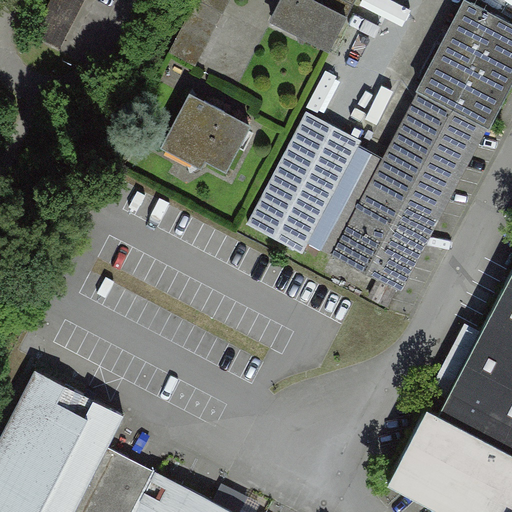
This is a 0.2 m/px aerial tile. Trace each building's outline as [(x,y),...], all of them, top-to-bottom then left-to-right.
[(52,0),(34,35),(61,49),(85,0),(52,0)] [(225,14),(198,0),(197,0),(170,53),(197,67),(225,14)] [(284,0),(274,20),(332,50),(348,19),(321,5),(311,0),(284,0)] [(323,0),(321,5),(348,19),(357,0),(323,0)] [(511,24),(466,1),(420,89),(484,123),(490,126),(511,84),(511,24)] [(388,306),(484,123),(420,89),(334,254),(381,279),(372,297),(388,306)] [(226,111),(206,101),(203,108),(188,100),(167,140),(227,171),(251,126),(225,113),(226,111)] [(361,147),(305,118),(247,228),(303,257),(361,147)] [(434,396),(389,481),(448,511),(511,511),(511,273),(445,401),(434,396)] [(235,511),(108,447),(125,415),(35,370),(0,439),(0,511),(235,511)]
